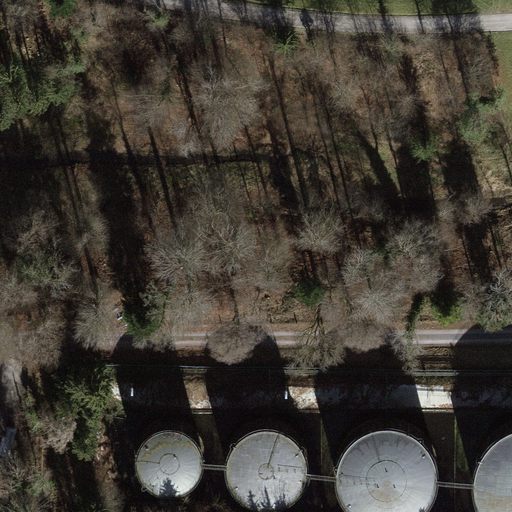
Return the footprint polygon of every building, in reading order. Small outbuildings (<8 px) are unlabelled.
[(0,405),(0,439),(9,439),(8,405),(0,405)] [(158,425),(147,431),(140,441),(136,453),(138,466),(144,476),(154,484),(167,487),(179,486),(190,479),(198,470),(201,457),(200,445),(193,434),(183,426),(171,423),(158,425)] [(264,423),(249,427),(237,437),(229,450),(228,465),(232,480),(241,492),(254,499),(270,501),(285,497),(297,488),(304,474),(306,459),(302,444),(292,432),(279,425),(264,423)] [(416,433),(399,425),(380,423),(362,430),(347,443),(339,460),(338,479),(344,497),(357,511),(415,511),(426,502),(435,484),(436,465),(429,447),(416,433)] [(511,511),(511,427),(498,435),(485,449),(477,467),(475,486),(480,505),(484,511),(511,511)]
